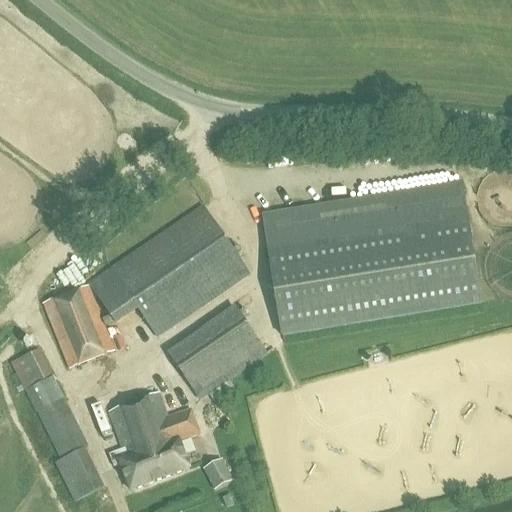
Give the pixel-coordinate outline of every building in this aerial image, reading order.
[(283,338),(481,305),(461,184),(263,216),(283,338)] [(202,206),(109,268),(138,311),(158,339),(251,276),(202,206)] [(138,311),(109,268),(89,282),(117,327),(138,311)] [(68,371),(117,352),(91,286),(43,305),(68,371)] [(215,392),(268,355),(235,308),(167,354),(200,402),(215,392)] [(119,350),(130,346),(125,329),(114,332),(119,350)] [(54,378),(39,350),(11,364),(6,367),(11,377),(16,375),(25,392),(56,452),(51,455),(55,464),(74,504),(105,490),(86,451),(89,449),(54,378)] [(170,417),(160,393),(109,414),(122,450),(109,455),(114,469),(120,467),(130,493),(190,470),(180,443),(202,435),(193,410),(170,417)] [(214,492),(233,482),(222,461),(203,470),(214,492)]
